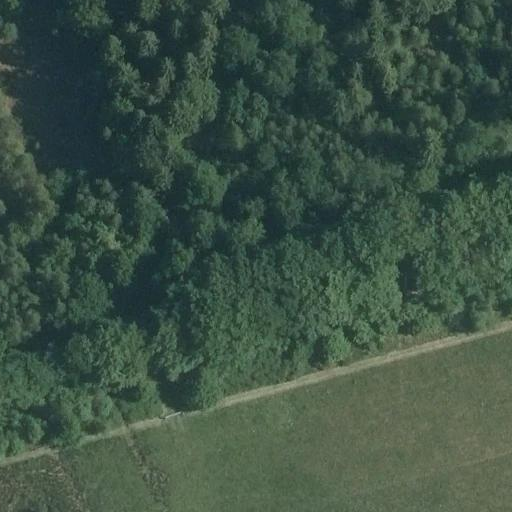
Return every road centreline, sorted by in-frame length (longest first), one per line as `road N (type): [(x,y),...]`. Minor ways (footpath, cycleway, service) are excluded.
road 1 (track): [(136,348),(511,245)]
road 2 (track): [(136,348),(239,0)]
road 3 (track): [(0,384),(136,348)]
